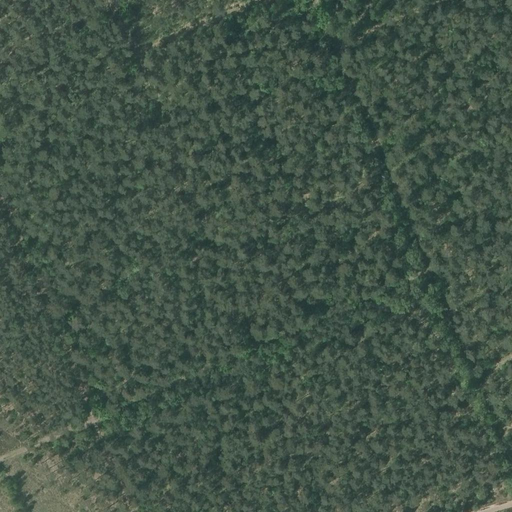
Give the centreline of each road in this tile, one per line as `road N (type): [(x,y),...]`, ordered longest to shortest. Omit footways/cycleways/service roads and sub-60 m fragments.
road 1 (track): [(314,0),(511,465)]
road 2 (track): [(337,52),(456,0)]
